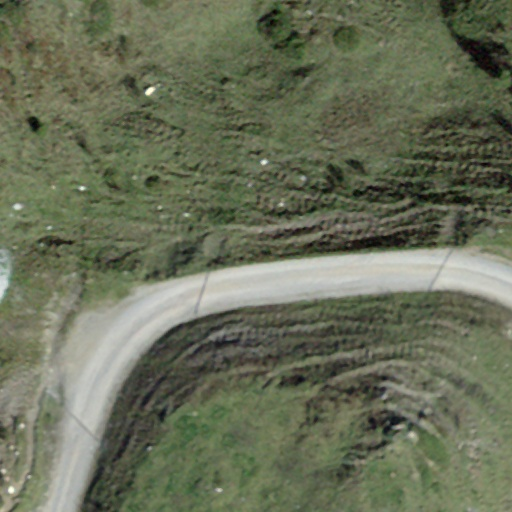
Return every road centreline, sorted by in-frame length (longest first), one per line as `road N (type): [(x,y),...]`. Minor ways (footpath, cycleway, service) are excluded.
road 1 (track): [(70,511),(119,355),(186,292),(469,275),(511,290)]
road 2 (track): [(119,355),(0,335)]
